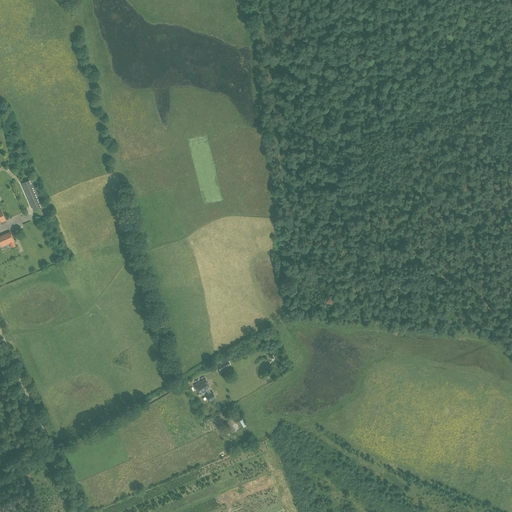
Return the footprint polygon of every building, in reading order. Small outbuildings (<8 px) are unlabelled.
[(45,205),(33,178),(21,182),(33,210),(45,205)] [(0,234),(0,246),(0,248),(10,243),(11,247),(12,247),(16,245),(14,241),(11,230),(0,234)] [(222,373),(225,371),(225,369),(231,366),(225,356),(219,360),(220,362),(216,365),(220,372),(221,372),(222,373)] [(210,392),(209,389),(211,388),(205,379),(194,385),(200,394),(207,390),(208,393),(206,394),(210,401),(216,397),(212,391),(210,392)] [(230,417),(225,409),(217,413),(223,423),(223,424),(229,434),(235,431),(233,426),(236,424),(231,416),(230,417)]
